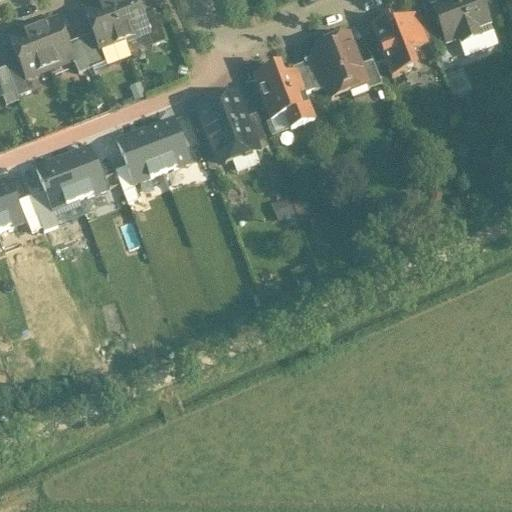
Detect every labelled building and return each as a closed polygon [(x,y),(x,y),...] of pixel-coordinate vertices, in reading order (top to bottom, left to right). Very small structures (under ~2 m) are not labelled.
[(134,0),(120,0),(109,4),(125,45),(147,37),(148,36),(142,20),(134,0)] [(462,0),(458,0),(447,4),(448,7),(433,13),(435,17),(446,45),(446,46),(461,40),(464,48),(463,48),(468,61),(498,49),(494,40),(478,0),(466,0),(463,1),(462,0)] [(109,4),(84,14),(93,37),(100,55),(102,54),(106,66),(106,67),(107,70),(108,70),(128,62),(130,58),(125,45),(109,4)] [(155,15),(142,20),(148,36),(147,37),(152,50),(166,45),(155,15)] [(435,17),(421,23),(430,47),(431,51),(446,45),(435,17)] [(421,23),(419,18),(408,22),(419,51),(430,47),(421,23)] [(408,22),(391,29),(389,23),(372,29),(392,82),(417,72),(410,54),(419,51),(408,22)] [(59,24),(34,33),(50,73),(73,63),(74,63),(68,47),(59,24)] [(34,33),(10,43),(19,66),(25,82),(26,82),(50,73),(34,33)] [(100,55),(93,37),(81,42),(92,72),(106,67),(106,66),(102,54),(100,55)] [(348,39),(313,53),(327,92),(331,103),(350,96),(352,102),(369,96),(368,94),(366,89),(367,89),(360,70),(348,39)] [(81,42),(68,47),(74,63),(73,63),(79,77),(92,72),(81,42)] [(327,92),(315,60),(304,64),(305,67),(315,94),(316,96),(327,92)] [(373,65),(360,70),(367,89),(366,89),(368,94),(382,89),(373,65)] [(25,82),(19,66),(6,71),(18,101),(31,95),(26,82),(25,82)] [(315,94),(305,67),(293,72),(295,77),(296,77),(304,98),(315,94)] [(18,101),(6,71),(0,72),(0,90),(3,97),(2,97),(6,110),(19,104),(18,101)] [(281,77),(272,80),(270,74),(255,80),(272,124),(285,119),(291,134),(314,124),(304,98),(296,77),(295,77),(283,82),(281,77)] [(235,97),(198,111),(219,166),(225,168),(232,166),(235,159),(234,158),(253,150),(255,156),(258,155),(245,122),(235,97)] [(256,118),(245,122),(258,155),(269,151),(256,118)] [(147,136),(164,179),(191,168),(174,125),(147,136)] [(134,190),(164,179),(147,136),(118,147),(127,171),(134,190)] [(235,159),(232,166),(238,178),(260,169),(255,156),(253,150),(234,158),(235,159)] [(64,164),(80,206),(106,196),(90,154),(64,164)] [(53,216),(80,206),(64,164),(36,174),(45,198),(53,216)] [(134,190),(127,171),(115,176),(129,209),(140,205),(134,190)] [(8,185),(0,188),(0,236),(24,228),(8,185)] [(53,216),(45,198),(32,203),(43,233),(45,237),(59,231),(53,216)] [(295,218),(313,215),(310,200),(293,203),(295,218)] [(43,233),(32,203),(31,201),(20,206),(32,237),(43,233)] [(281,229),(297,221),(288,201),(271,208),(281,229)]
